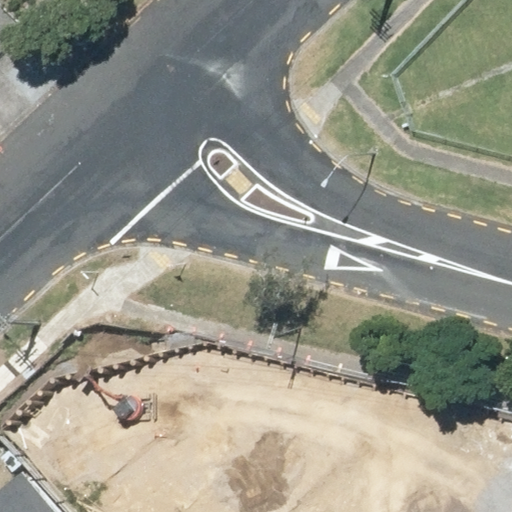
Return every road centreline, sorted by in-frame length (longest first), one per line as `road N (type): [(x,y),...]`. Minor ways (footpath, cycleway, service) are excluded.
road 1 (tertiary): [(506,278),(342,271),(197,227),(104,155)]
road 2 (tertiary): [(189,77),(360,205),(506,278)]
road 3 (tertiary): [(0,252),(104,155)]
